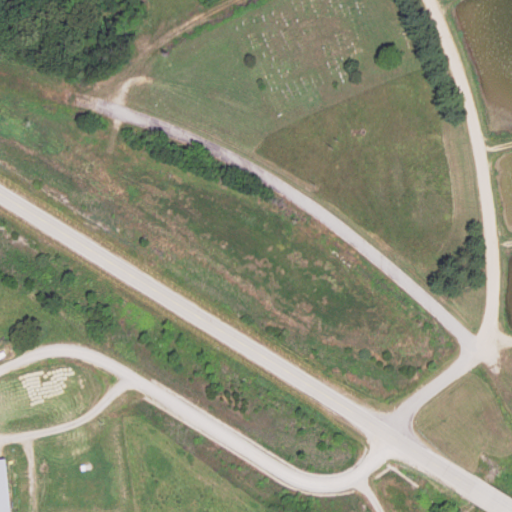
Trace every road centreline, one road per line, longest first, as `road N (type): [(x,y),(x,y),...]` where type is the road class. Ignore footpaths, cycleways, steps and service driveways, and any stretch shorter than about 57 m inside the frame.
road 1 (primary): [(510,511),(0,197)]
road 2 (residential): [(484,354),(252,170),(72,101)]
road 3 (residential): [(484,354),(496,271),(482,155),(427,0)]
road 4 (residential): [(112,115),(133,62),(237,0)]
road 5 (residential): [(383,436),(411,403),(484,354)]
